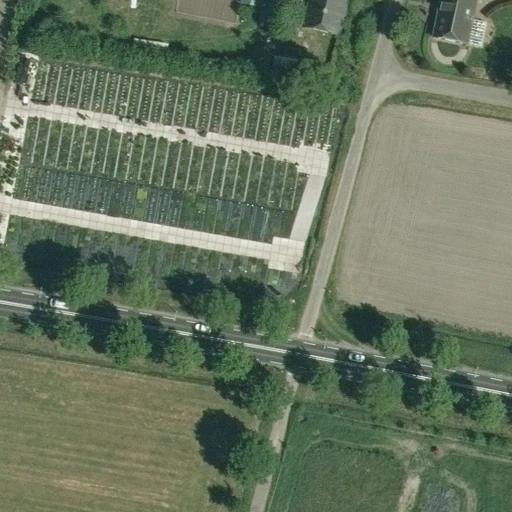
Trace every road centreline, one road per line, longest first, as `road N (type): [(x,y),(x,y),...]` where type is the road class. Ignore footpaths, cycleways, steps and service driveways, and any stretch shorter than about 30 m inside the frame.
road 1 (secondary): [(300,355),(0,303)]
road 2 (unclassified): [(300,355),(376,75)]
road 3 (secondary): [(511,396),(300,355)]
road 4 (unclassified): [(255,511),(300,355)]
road 5 (unclassified): [(376,75),(511,99)]
